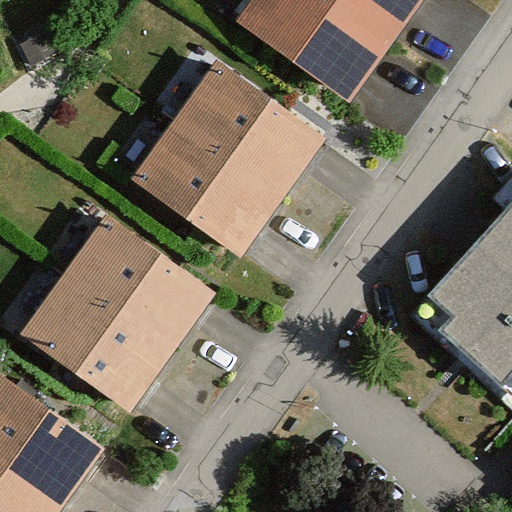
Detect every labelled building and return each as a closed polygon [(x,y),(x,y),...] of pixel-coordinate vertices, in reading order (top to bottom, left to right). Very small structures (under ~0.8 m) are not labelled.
[(246,0),(229,25),(350,110),(428,0),(246,0)] [(134,176),(249,260),(323,157),(208,74),(134,176)] [(511,206),(410,317),(511,410),(511,206)] [(96,224),(20,340),(131,425),(207,312),(96,224)] [(0,388),(0,511),(61,511),(96,463),(0,388)]
